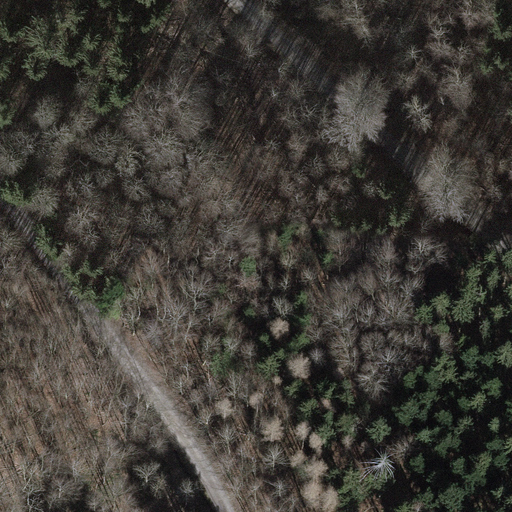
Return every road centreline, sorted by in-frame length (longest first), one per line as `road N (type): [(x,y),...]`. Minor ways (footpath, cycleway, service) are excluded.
road 1 (track): [(0,190),(172,418),(226,511)]
road 2 (track): [(240,0),(511,256)]
